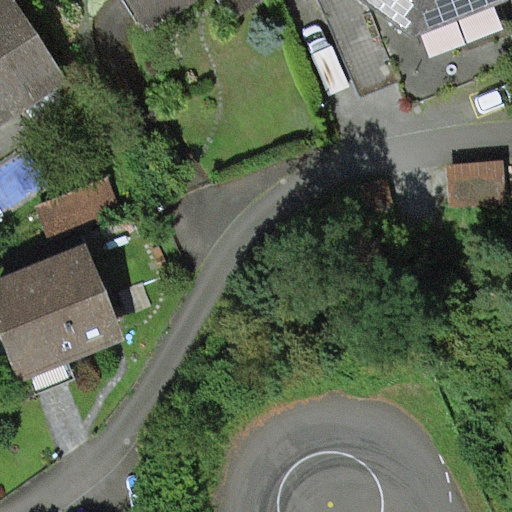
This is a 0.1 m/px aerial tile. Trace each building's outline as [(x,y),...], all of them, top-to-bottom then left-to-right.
[(131,0),(146,22),(180,0),(218,0),(230,17),(256,0),(131,0)] [(325,0),(362,87),(402,71),(416,104),(511,65),(511,43),(494,0),(325,0)] [(1,5),(0,5),(0,112),(50,80),(1,5)] [(103,184),(39,209),(50,237),(115,211),(103,184)] [(0,293),(0,314),(23,370),(105,335),(74,262),(0,293)]
